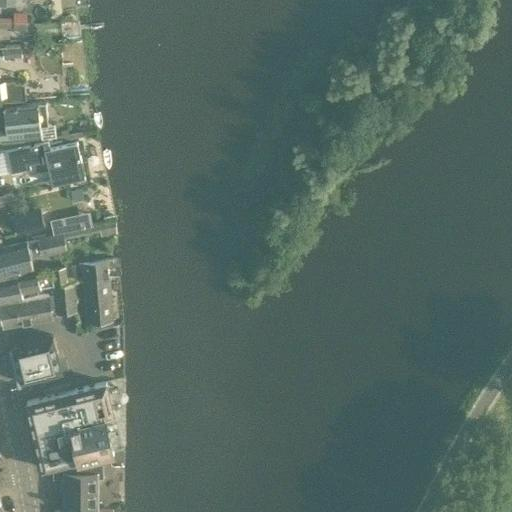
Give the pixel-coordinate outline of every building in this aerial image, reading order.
[(13,18),(13,22),(27,22),(27,13),(13,12),(13,18)] [(68,42),(69,57),(89,56),(89,50),(84,50),(84,41),(68,42)] [(21,48),(3,50),(4,58),(21,56),(21,48)] [(0,100),(26,98),(24,81),(16,82),(13,80),(0,81),(0,100)] [(5,122),(0,122),(0,140),(42,136),(40,119),(47,118),(46,101),(3,106),(5,122)] [(49,139),(6,150),(11,172),(30,167),(29,163),(46,159),(52,184),(85,176),(78,141),(50,146),(49,139)] [(12,213),(17,233),(44,227),(40,207),(12,213)] [(89,212),(51,220),(53,233),(91,225),(89,212)] [(71,231),(0,247),(0,275),(33,268),(31,258),(67,250),(64,238),(73,237),(71,231)] [(84,280),(108,277),(106,258),(78,264),(78,271),(83,270),(84,280)] [(78,264),(64,266),(66,276),(79,274),(78,271),(78,264)] [(64,266),(51,268),(54,286),(67,284),(66,276),(64,266)] [(51,268),(0,279),(0,303),(22,300),(21,293),(54,286),(51,268)] [(88,322),(112,320),(108,277),(84,280),(88,322)] [(74,283),(67,284),(54,286),(55,293),(57,313),(77,311),(74,283)] [(22,300),(0,303),(0,313),(3,327),(52,317),(51,314),(57,313),(55,293),(47,295),(22,300)] [(62,372),(54,335),(29,340),(10,345),(19,381),(38,377),(62,372)] [(113,412),(106,382),(26,402),(43,468),(121,449),(120,411),(113,412)] [(65,508),(88,508),(96,508),(95,478),(102,478),(102,458),(72,465),(72,472),(65,472),(65,508)]
